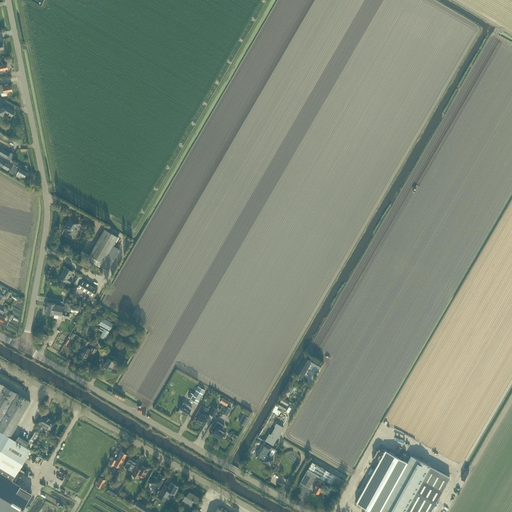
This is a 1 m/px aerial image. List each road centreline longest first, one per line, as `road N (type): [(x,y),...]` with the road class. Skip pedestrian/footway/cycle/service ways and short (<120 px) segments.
road 1 (unclassified): [(23,347),(47,217),(8,0)]
road 2 (unclassified): [(306,511),(23,347)]
road 3 (unclassified): [(255,511),(0,362)]
road 4 (track): [(511,380),(433,511)]
